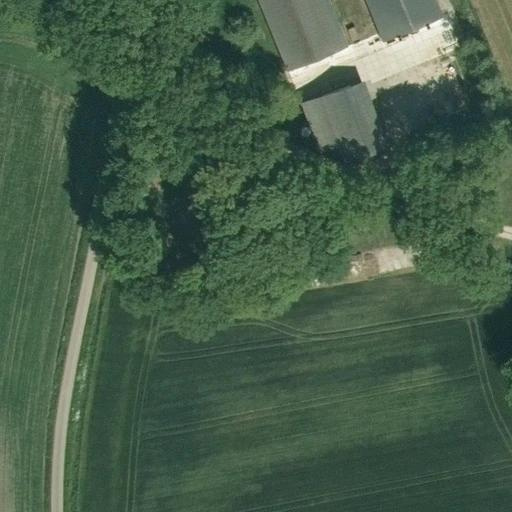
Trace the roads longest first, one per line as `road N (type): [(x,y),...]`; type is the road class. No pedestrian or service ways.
road 1 (unclassified): [(60,511),(75,336),(110,147),(151,0)]
road 2 (track): [(127,83),(511,230)]
